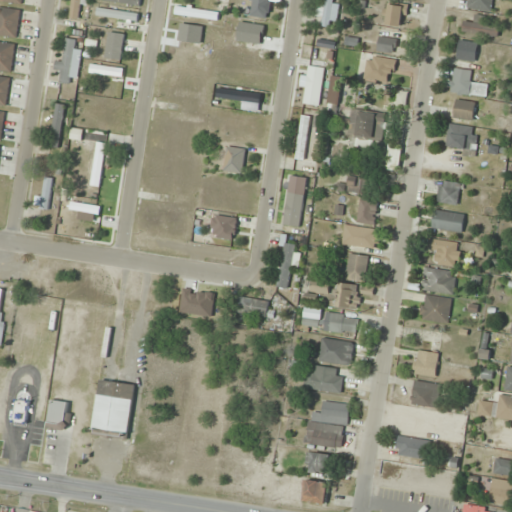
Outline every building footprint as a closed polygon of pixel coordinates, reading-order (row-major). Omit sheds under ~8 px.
[(81,0),(72,0),(70,18),(80,19),(81,0)] [(269,0),(253,0),(251,17),(266,19),(269,0)] [(333,0),(325,0),(325,5),(318,4),(316,17),(323,18),(322,26),(336,28),(339,4),(333,4),(333,0)] [(490,13),(493,0),(466,0),(465,7),(490,13)] [(401,28),(409,9),(392,3),(385,22),(401,28)] [(20,10),(0,7),(0,36),(17,38),(20,10)] [(485,24),(487,19),(475,15),(473,24),(465,22),(462,29),(497,39),(500,28),(485,24)] [(393,83),(395,60),(394,60),(396,39),(380,37),(378,57),(368,56),(365,80),(393,83)] [(82,49),(77,49),(78,40),(66,39),(63,62),(55,61),(54,71),(61,72),(60,84),(69,85),(70,78),(78,80),(82,49)] [(456,59),(475,63),(479,44),(460,40),(456,59)] [(15,44),(0,41),(0,70),(12,72),(15,44)] [(486,97),(488,84),(471,82),(472,71),(455,69),(451,93),(486,97)] [(9,77),(0,76),(0,105),(7,106),(9,77)] [(342,79),(331,78),(328,105),(339,106),(342,79)] [(260,104),(262,95),(219,88),(217,98),(260,104)] [(475,102),(456,100),(454,119),(474,120),(475,102)] [(51,149),(61,149),(63,106),(53,105),(51,149)] [(354,139),(380,141),(382,116),(357,113),(354,139)] [(311,117),(301,116),(296,159),(305,160),(311,117)] [(458,156),(477,156),(477,126),(448,126),(448,146),(458,146),(458,156)] [(223,170),(241,175),(247,150),(229,146),(223,170)] [(397,170),(402,149),(391,146),(387,168),(397,170)] [(368,195),(368,175),(349,175),(349,195),(368,195)] [(54,179),(44,177),(39,209),(48,210),(54,179)] [(461,182),(439,182),(439,203),(461,203),(461,182)] [(283,225),(300,227),(304,194),(287,192),(283,225)] [(356,222),(374,226),(379,203),(360,199),(356,222)] [(463,233),(465,214),(434,211),(432,229),(463,233)] [(343,245),(374,249),(376,229),(345,226),(343,245)] [(459,241),(428,241),(428,251),(436,251),(436,266),(459,266),(459,241)] [(289,290),(296,245),(284,243),(277,288),(289,290)] [(366,282),(369,256),(348,254),(345,280),(366,282)] [(456,272),(427,269),(425,292),(454,295),(456,272)] [(354,313),(364,291),(341,281),(331,302),(354,313)] [(452,298),(425,296),(423,321),(449,324),(452,298)] [(270,302),(239,297),(237,313),(267,318),(270,302)] [(319,327),(322,310),(304,307),(302,325),(319,327)] [(356,335),(358,317),(331,313),(329,332),(356,335)] [(319,361),(350,366),(354,343),(322,338),(319,361)] [(415,375),(436,378),(440,354),(419,350),(415,375)] [(307,392),(342,392),(342,367),(307,367),(307,392)] [(128,440),(136,385),(100,380),(92,434),(128,440)] [(412,406),(438,408),(441,384),(415,381),(412,406)] [(511,396),(500,395),(496,418),(511,420),(511,396)] [(45,426),(65,433),(74,406),(54,399),(45,426)] [(343,449),(345,426),(348,427),(350,404),(323,402),(322,414),(314,413),(313,423),(309,423),(307,446),(343,449)] [(494,402),(480,402),(479,416),(493,417),(494,402)] [(431,442),(400,436),(396,454),(427,461),(431,442)] [(330,473),(330,454),(307,453),(307,472),(330,473)] [(511,476),(511,461),(497,458),(494,473),(511,476)] [(511,506),(511,502),(511,481),(493,479),(490,504),(511,506)] [(326,504),(328,483),(305,480),(303,502),(326,504)]
